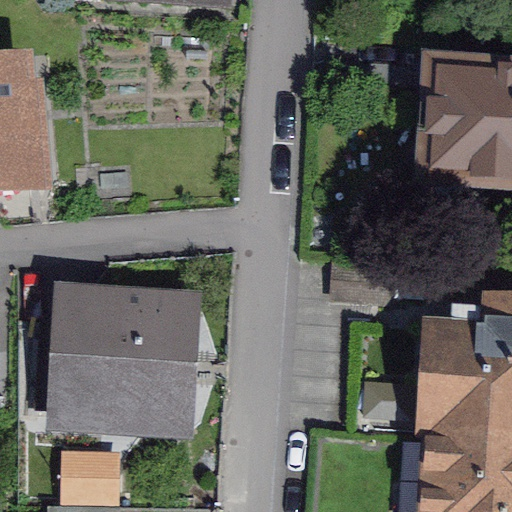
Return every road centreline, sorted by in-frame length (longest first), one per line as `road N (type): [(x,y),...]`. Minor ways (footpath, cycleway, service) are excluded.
road 1 (residential): [(251,511),(261,230)]
road 2 (residential): [(261,230),(0,252)]
road 3 (residential): [(261,230),(280,0)]
